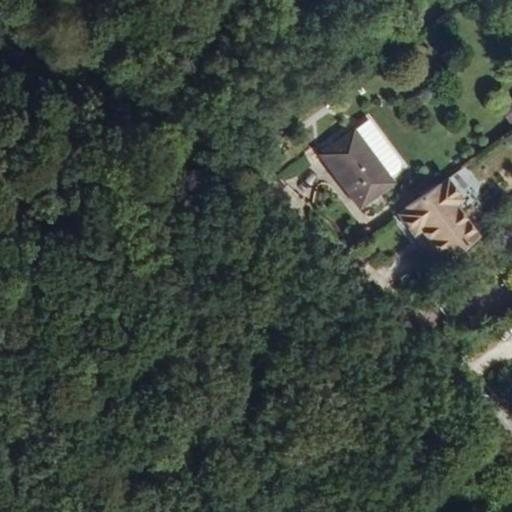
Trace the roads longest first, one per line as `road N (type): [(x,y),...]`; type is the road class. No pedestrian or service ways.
road 1 (unclassified): [(386,304),(272,195),(146,110),(0,51)]
road 2 (residential): [(511,443),(386,304)]
